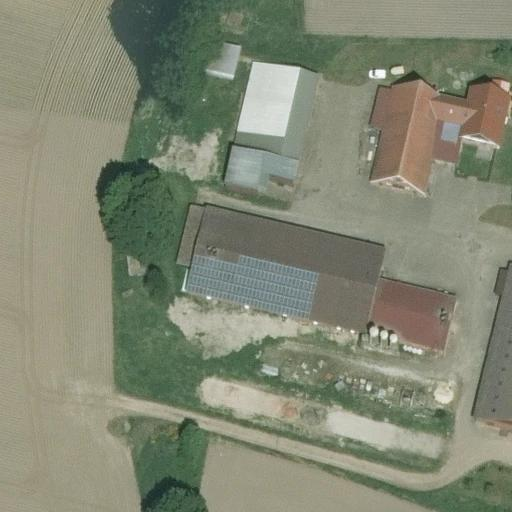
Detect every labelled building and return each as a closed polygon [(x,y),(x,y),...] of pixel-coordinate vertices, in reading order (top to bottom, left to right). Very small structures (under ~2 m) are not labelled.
[(236,45),(190,35),(181,70),(228,80),(236,45)] [(318,79),(250,64),(223,190),(259,198),(263,179),(294,186),(318,79)] [(379,176),(424,187),(443,114),(474,122),(471,136),(503,145),(511,111),(511,97),(484,90),(479,109),(402,89),(379,176)] [(208,223),(189,302),(450,363),(462,311),(380,292),(387,265),(208,223)] [(511,289),(502,328),(479,414),(511,422),(511,289)]
